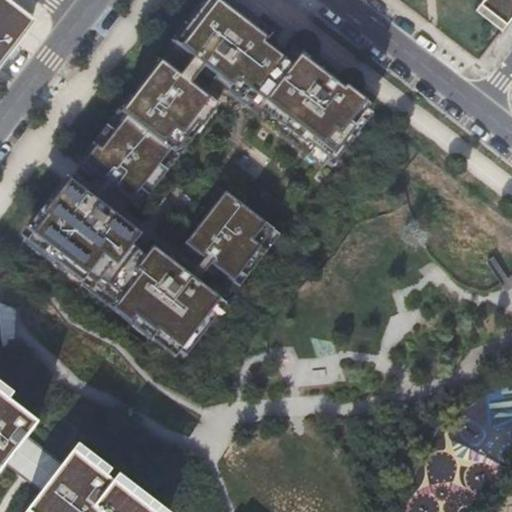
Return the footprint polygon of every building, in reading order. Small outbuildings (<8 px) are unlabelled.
[(0,0),(0,57),(33,15),(13,0),(0,0)] [(325,164),(365,112),(298,60),(291,69),(263,47),(270,39),(219,0),(208,0),(173,46),(192,61),(204,70),(230,90),(235,83),(272,112),(267,119),(325,164)] [(511,0),(481,0),(480,3),(505,23),(511,14),(511,0)] [(204,70),(192,61),(177,79),(189,88),(204,70)] [(130,204),(208,103),(189,88),(177,79),(159,65),(81,166),(103,184),(111,190),(130,204)] [(272,112),(235,83),(230,90),(267,119),(272,112)] [(121,309),(179,353),(219,302),(196,284),(189,279),(151,249),(145,258),(128,244),(134,236),(97,208),(89,202),(66,184),(26,236),(85,281),(89,275),(126,303),(121,309)] [(111,190),(103,184),(89,202),(97,208),(111,190)] [(273,232),(224,194),(183,246),(202,261),(210,266),(233,284),(273,232)] [(210,266),(202,261),(189,279),(196,284),(210,266)] [(126,303),(89,275),(85,281),(121,309),(126,303)] [(0,305),(0,322),(3,348),(15,343),(16,310),(0,305)] [(0,473),(10,460),(23,444),(36,428),(0,400),(0,473)] [(19,467),(46,488),(58,471),(32,451),(23,444),(10,460),(19,467)] [(144,511),(71,455),(58,471),(46,488),(26,511),(144,511)]
